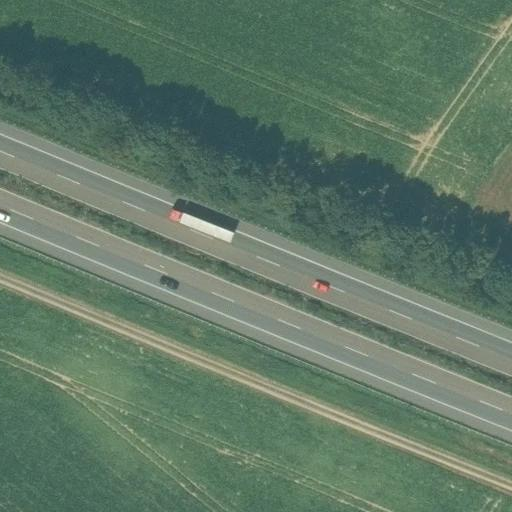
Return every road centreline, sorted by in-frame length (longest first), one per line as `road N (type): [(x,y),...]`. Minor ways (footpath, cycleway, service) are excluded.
road 1 (motorway): [(0,203),(511,417)]
road 2 (track): [(511,486),(0,276)]
road 3 (motorway): [(511,340),(0,138)]
